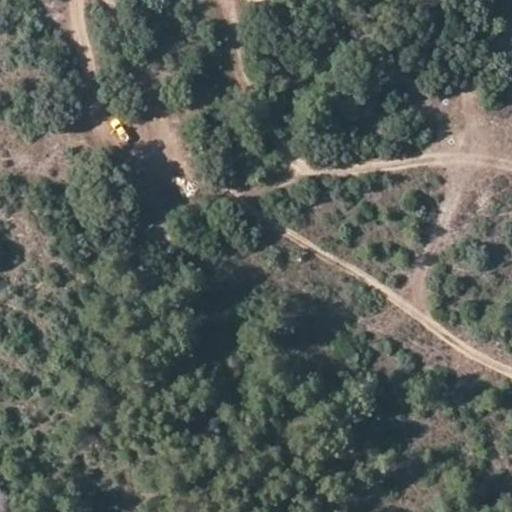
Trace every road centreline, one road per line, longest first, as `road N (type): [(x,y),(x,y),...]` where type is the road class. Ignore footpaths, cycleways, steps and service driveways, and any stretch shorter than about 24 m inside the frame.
road 1 (track): [(511,365),(377,321),(273,266),(194,207),(114,0)]
road 2 (track): [(186,187),(229,193),(272,184),(315,154),(393,162),(462,135),(466,165),(424,269),(403,295),(451,342)]
road 3 (track): [(194,207),(98,121),(73,0)]
road 4 (track): [(511,167),(466,165),(470,62),(502,0)]
road 5 (track): [(220,0),(254,133),(315,154)]
road 6 (track): [(229,193),(403,295)]
